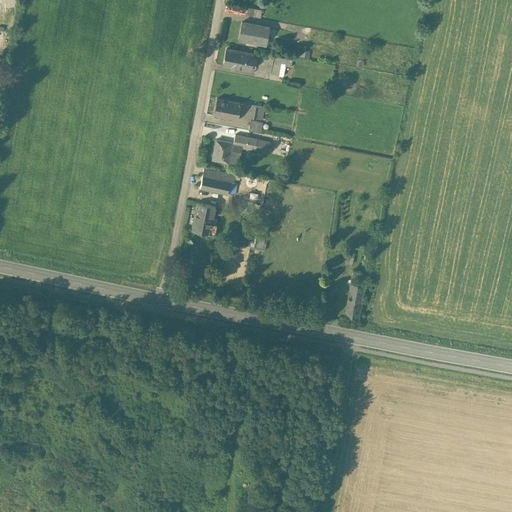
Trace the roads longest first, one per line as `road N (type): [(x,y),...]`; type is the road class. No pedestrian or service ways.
road 1 (secondary): [(511,367),(0,268)]
road 2 (unclassified): [(171,271),(220,0)]
